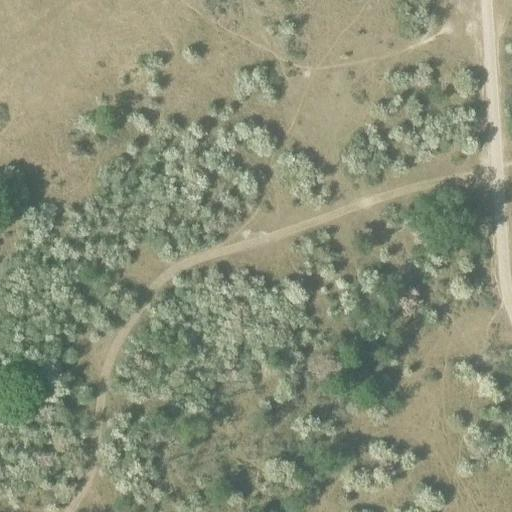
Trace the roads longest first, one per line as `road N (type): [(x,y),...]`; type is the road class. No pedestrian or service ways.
road 1 (track): [(497,167),(486,0)]
road 2 (track): [(511,315),(497,167)]
